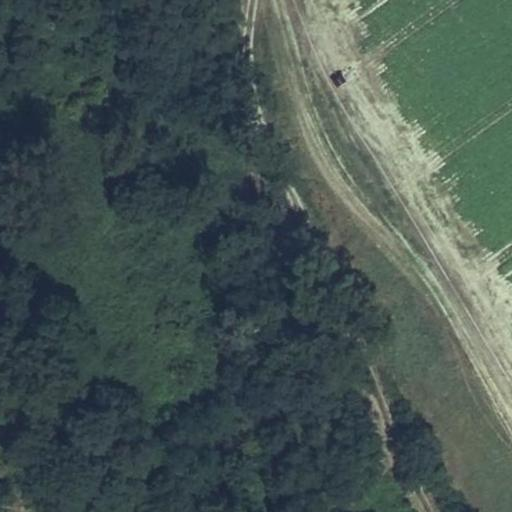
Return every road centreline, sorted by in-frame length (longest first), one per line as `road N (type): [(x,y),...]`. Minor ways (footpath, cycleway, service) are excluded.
road 1 (track): [(428,511),(263,123),(247,49),(249,0)]
road 2 (track): [(511,397),(334,106),(280,0)]
